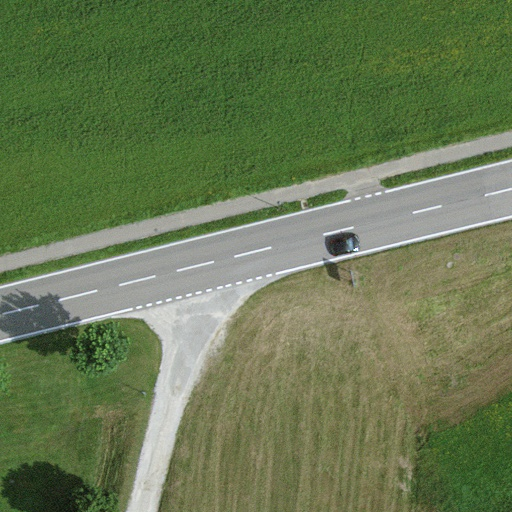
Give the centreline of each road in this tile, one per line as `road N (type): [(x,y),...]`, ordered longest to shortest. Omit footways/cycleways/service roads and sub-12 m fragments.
road 1 (secondary): [(511,187),(205,263)]
road 2 (residential): [(205,263),(141,511)]
road 3 (secondary): [(205,263),(0,313)]
